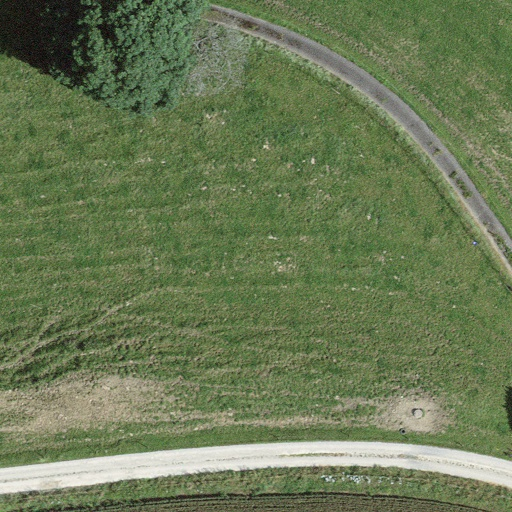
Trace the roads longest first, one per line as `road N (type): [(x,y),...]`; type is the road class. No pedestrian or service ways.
road 1 (track): [(511,280),(402,129),(296,56),(90,0)]
road 2 (track): [(0,479),(243,455),(365,453),(511,476)]
